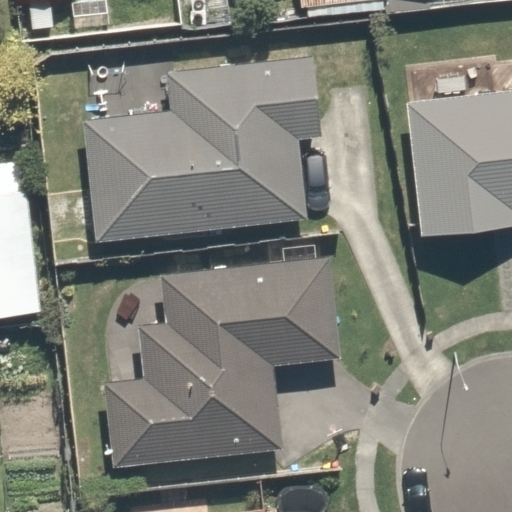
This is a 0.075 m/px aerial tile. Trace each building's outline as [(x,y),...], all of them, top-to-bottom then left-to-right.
[(504,0),(299,0),(301,15),(505,5),(504,0)] [(323,138),(313,53),(170,70),(175,109),(90,119),(104,235),(306,211),(298,141),(323,138)] [(511,90),(416,99),(428,225),(511,217),(511,90)] [(0,316),(46,314),(37,142),(0,144),(0,316)] [(327,363),(319,265),(175,276),(178,319),(141,322),(145,368),(98,372),(106,466),(290,452),(283,367),(327,363)]
